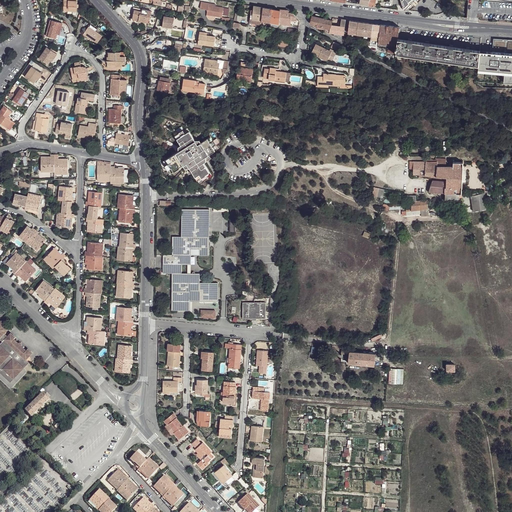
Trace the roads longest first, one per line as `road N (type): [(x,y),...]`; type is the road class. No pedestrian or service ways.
road 1 (unclassified): [(511,130),(304,24)]
road 2 (residential): [(101,155),(101,75),(80,51),(69,54),(23,121),(25,145)]
road 3 (secondary): [(296,5),(472,26)]
road 4 (residential): [(143,162),(142,59),(98,0)]
road 5 (residential): [(145,323),(143,162)]
road 6 (residential): [(240,462),(250,332)]
